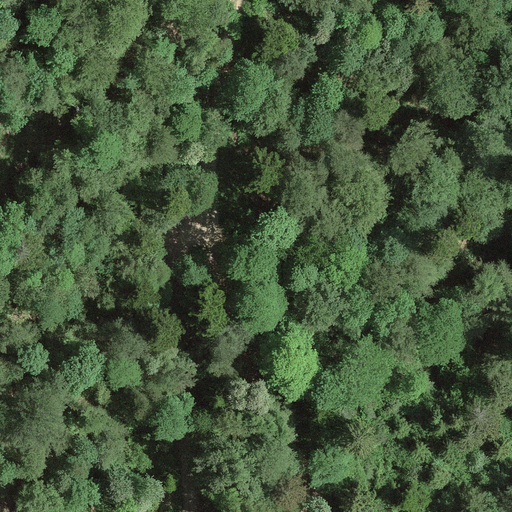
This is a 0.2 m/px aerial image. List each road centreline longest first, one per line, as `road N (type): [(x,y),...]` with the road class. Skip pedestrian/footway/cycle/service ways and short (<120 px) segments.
road 1 (track): [(212,209),(227,232),(250,370),(318,473),(326,511)]
road 2 (track): [(195,511),(175,301),(191,228),(212,209)]
road 3 (track): [(212,209),(248,0)]
